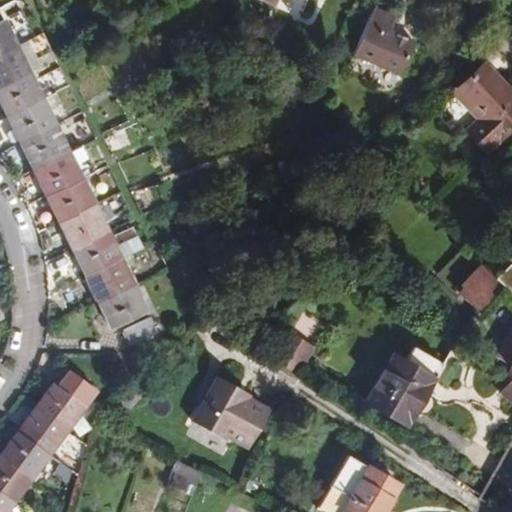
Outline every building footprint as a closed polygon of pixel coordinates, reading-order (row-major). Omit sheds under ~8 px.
[(262,0),(300,16),(307,0),(262,0)] [(397,73),(413,41),(388,30),(394,17),(374,6),(352,51),(397,73)] [(0,13),(0,51),(34,34),(22,13),(5,23),(0,13)] [(0,51),(0,85),(28,71),(24,62),(50,49),(41,31),(34,34),(0,51)] [(41,97),(68,84),(58,66),(32,79),(28,71),(0,85),(0,100),(7,114),(41,97)] [(511,118),(507,114),(495,102),(472,80),(431,120),(477,164),(511,126),(511,118)] [(19,139),(20,141),(53,124),(41,97),(7,114),(13,127),(19,139)] [(500,97),(495,102),(507,114),(511,109),(500,97)] [(20,141),(33,167),(66,150),(53,124),(20,141)] [(12,142),(19,139),(13,127),(6,131),(12,142)] [(33,167),(46,194),(80,177),(66,150),(33,167)] [(46,194),(59,220),(92,203),(80,177),(46,194)] [(59,220),(72,246),(106,230),(92,203),(59,220)] [(85,273),(119,257),(141,245),(132,227),(109,237),(106,230),(72,246),(85,273)] [(60,254),(42,262),(50,281),(68,273),(60,254)] [(98,300),(132,283),(119,257),(85,273),(98,300)] [(488,281),(499,291),(507,297),(511,291),(511,275),(501,267),(488,281)] [(488,281),(483,277),(459,303),(476,317),(499,291),(488,281)] [(145,310),(132,283),(98,300),(112,327),(145,310)] [(130,344),(156,332),(149,317),(124,329),(130,344)] [(425,392),(441,361),(411,346),(403,360),(391,354),(366,402),(407,425),(416,409),(425,410),(431,404),(431,397),(425,392)] [(36,407),(65,429),(93,391),(68,372),(57,386),(54,383),(36,407)] [(235,392),(237,387),(217,376),(192,421),(223,438),(226,434),(248,446),(268,410),(245,397),(235,392)] [(511,384),(507,380),(495,393),(511,405),(511,384)] [(116,416),(139,393),(131,386),(109,408),(116,416)] [(247,393),(237,387),(235,392),(245,397),(247,393)] [(48,453),(65,429),(36,407),(18,431),(48,453)] [(30,476),(48,453),(18,431),(1,455),(30,476)] [(390,498),(398,483),(348,454),(317,506),(326,511),(382,511),(391,498),(390,498)] [(0,455),(0,492),(12,501),(30,476),(1,455),(0,455)] [(203,485),(208,475),(183,461),(177,472),(203,485)] [(0,511),(3,511),(12,501),(0,492),(0,511)]
